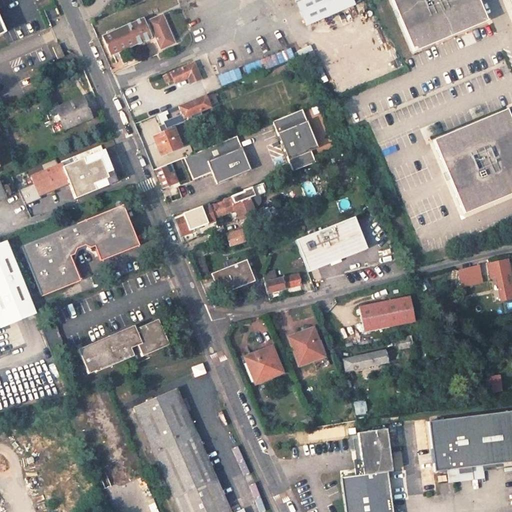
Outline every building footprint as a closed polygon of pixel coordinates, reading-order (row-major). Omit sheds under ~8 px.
[(353,5),(350,0),(295,0),(302,15),(307,25),(353,5)] [(476,0),(388,0),(412,53),(486,22),(476,0)] [(143,19),(103,37),(110,55),(150,37),(150,35),(154,33),(161,48),(174,42),(162,15),(149,21),(150,22),(145,25),(143,19)] [(64,56),(59,45),(54,47),(59,58),(64,56)] [(200,80),(193,63),(163,76),(166,83),(172,80),(173,84),(187,78),(190,84),(200,80)] [(90,117),(81,97),(55,108),(64,129),(90,117)] [(209,107),(205,97),(178,107),(177,106),(156,115),(160,126),(169,123),(168,121),(166,116),(179,110),(182,115),(183,118),(188,116),(209,107)] [(511,122),(506,109),(432,141),(464,215),(511,194),(511,122)] [(300,110),(273,121),(293,171),(321,160),(300,110)] [(160,126),(163,133),(170,130),(169,127),(177,124),(189,119),(188,116),(183,118),(182,115),(172,119),(168,121),(169,123),(160,126)] [(181,148),(173,129),(170,130),(163,133),(153,137),(156,146),(160,144),(164,154),(181,148)] [(237,136),(184,158),(193,180),(212,172),(217,184),(251,170),(237,136)] [(181,148),(164,154),(168,164),(185,157),(181,148)] [(114,178),(103,150),(61,167),(68,184),(75,199),(112,183),(114,178)] [(60,165),(31,177),(38,196),(48,192),(53,190),(68,184),(61,167),(60,165)] [(164,168),(156,171),(162,189),(171,185),(181,181),(177,172),(168,176),(164,168)] [(4,186),(1,188),(0,185),(0,200),(5,198),(5,197),(8,195),(10,192),(8,188),(4,186)] [(231,198),(211,206),(216,217),(234,210),(236,214),(238,220),(253,214),(252,208),(255,206),(256,206),(257,205),(258,204),(258,203),(258,202),(259,201),(259,200),(259,199),(259,198),(259,197),(255,186),(242,191),(243,192),(230,197),(231,198)] [(181,236),(190,233),(188,228),(205,221),(207,224),(215,221),(208,205),(200,208),(201,211),(175,221),(181,236)] [(138,245),(122,206),(21,246),(42,296),(79,280),(70,256),(74,255),(76,249),(84,245),(90,248),(94,246),(100,261),(138,245)] [(228,217),(230,223),(238,220),(236,214),(228,217)] [(235,242),(231,234),(226,237),(229,244),(235,242)] [(0,326),(34,312),(6,242),(0,244),(0,326)] [(208,272),(202,258),(194,261),(199,275),(208,272)] [(302,264),(300,259),(290,263),(292,268),(302,264)] [(511,297),(511,276),(509,260),(489,263),(491,277),(497,276),(502,299),(511,297)] [(243,261),(208,275),(217,296),(251,282),(243,261)] [(481,281),(478,266),(459,270),(461,282),(468,281),(468,279),(474,278),(475,282),(481,281)] [(299,285),(297,275),(275,280),(273,273),(262,275),(267,293),(299,285)] [(414,321),(409,297),(359,307),(364,331),(414,321)] [(168,344),(157,320),(134,329),(132,326),(77,350),(88,374),(94,371),(95,372),(133,356),(130,348),(136,345),(141,356),(168,344)] [(64,345),(56,325),(42,331),(50,352),(64,345)] [(324,356),(313,328),(289,338),(298,366),(324,356)] [(411,348),(409,338),(397,340),(399,350),(411,348)] [(282,372),(272,347),(245,358),(255,383),(282,372)] [(387,363),(384,351),(343,360),(345,371),(387,363)] [(205,372),(202,364),(192,367),(195,376),(205,372)] [(498,376),(486,377),(487,391),(499,390),(498,376)] [(216,480),(176,388),(134,407),(174,499),(179,511),(231,511),(217,480),(216,480)] [(511,411),(425,423),(431,472),(511,462),(511,411)] [(391,471),(386,429),(357,433),(362,467),(355,467),(356,475),(341,477),(345,511),(391,511),(386,472),(391,471)]
